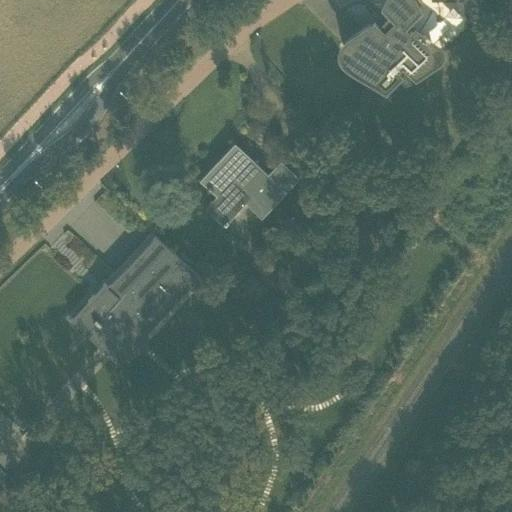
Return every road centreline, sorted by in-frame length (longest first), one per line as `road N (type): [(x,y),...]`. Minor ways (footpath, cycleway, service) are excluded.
road 1 (residential): [(0,267),(214,58),(290,0)]
road 2 (secondary): [(0,191),(178,0)]
